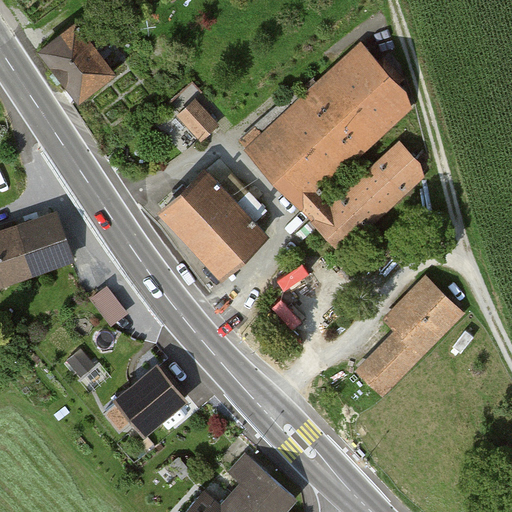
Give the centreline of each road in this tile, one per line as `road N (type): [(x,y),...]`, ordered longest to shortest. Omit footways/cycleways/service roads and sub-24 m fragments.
road 1 (secondary): [(363,503),(202,340),(0,48)]
road 2 (track): [(511,358),(467,266),(447,256),(422,258),(400,269),(265,410)]
road 3 (track): [(467,266),(384,0)]
